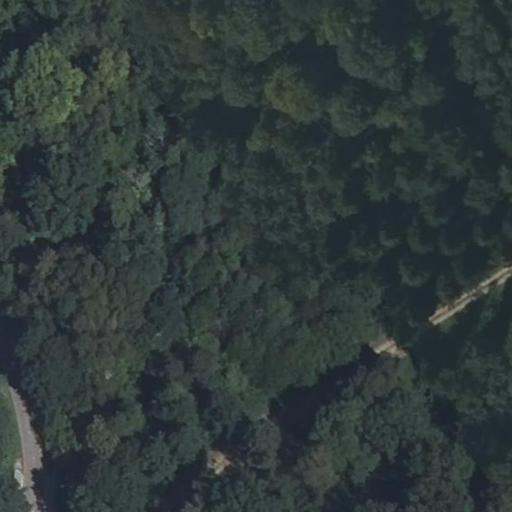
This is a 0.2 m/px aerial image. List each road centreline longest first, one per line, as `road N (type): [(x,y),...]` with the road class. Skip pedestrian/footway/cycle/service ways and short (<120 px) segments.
road 1 (track): [(155,511),(511,273)]
road 2 (tertiary): [(33,511),(29,456),(0,339)]
